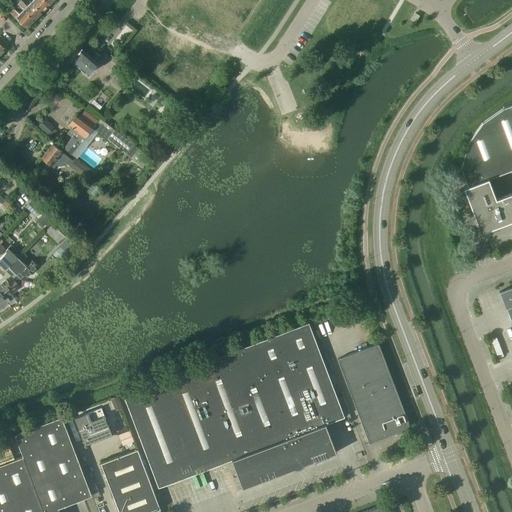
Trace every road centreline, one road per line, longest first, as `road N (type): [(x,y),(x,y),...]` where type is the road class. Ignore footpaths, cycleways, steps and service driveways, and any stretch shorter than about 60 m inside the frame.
road 1 (tertiary): [(448,455),(383,273),(379,216),(405,133),(475,59)]
road 2 (unclassified): [(511,449),(456,298),(461,283),(511,262)]
road 3 (residential): [(0,128),(109,0)]
